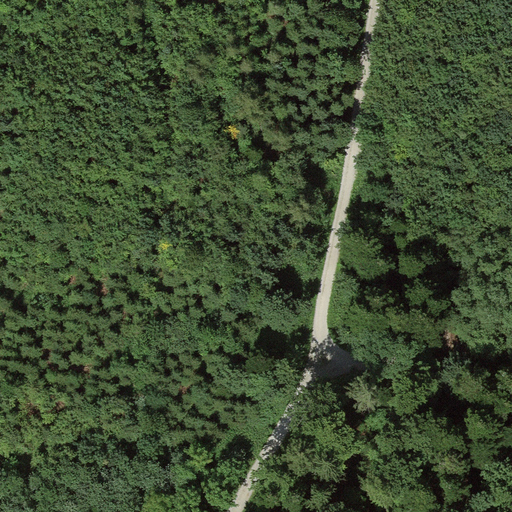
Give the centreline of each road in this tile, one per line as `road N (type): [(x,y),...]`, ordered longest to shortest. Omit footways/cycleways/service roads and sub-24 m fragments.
road 1 (track): [(375,0),(322,364)]
road 2 (track): [(511,380),(322,364),(239,511)]
